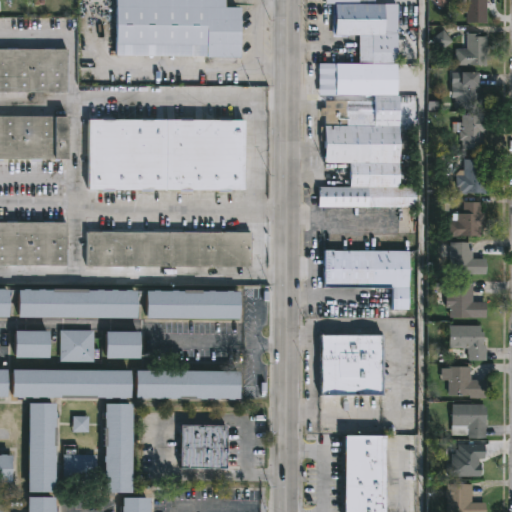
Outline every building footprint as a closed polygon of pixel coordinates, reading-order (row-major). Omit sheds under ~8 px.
[(223,0),(223,8),(239,8),(238,59),(114,57),(114,0),(223,0)] [(380,0),(380,4),(396,5),(396,11),(401,11),(401,32),(396,32),(395,96),(318,96),(318,64),(357,65),(358,36),(334,36),(334,5),(324,5),(324,0),(380,0)] [(486,0),(486,8),(486,23),(465,23),(466,1),(464,1),(464,0),(486,0)] [(486,37),(485,66),(454,66),(455,37),(465,38),(466,34),(479,34),(479,37),(486,37)] [(0,93),(0,50),(66,50),(66,93),(0,93)] [(477,91),(477,93),(480,93),(480,96),(484,96),(484,109),(454,109),(454,98),(451,98),(451,73),(477,73),(477,91)] [(398,97),(398,187),(415,186),(415,207),(317,208),(317,186),(348,186),(348,162),(323,162),(323,142),(319,142),(319,128),(324,127),(324,117),(319,117),(319,109),(324,109),(324,102),(373,102),(373,97),(398,97)] [(486,115),(486,134),(482,134),(482,152),(462,152),(462,143),(458,143),(458,131),(461,131),(461,115),(486,115)] [(0,159),(0,118),(66,118),(66,159),(0,159)] [(87,189),(87,122),(243,121),(243,189),(87,189)] [(486,169),(485,193),(460,192),(460,187),(455,187),(455,175),(458,171),(462,171),(462,159),(481,160),(481,169),(486,169)] [(471,198),(471,201),(480,201),(480,212),(485,212),(485,228),(481,228),(480,235),(451,235),(452,213),(462,213),(463,197),(471,198)] [(0,265),(0,221),(66,222),(65,265),(0,265)] [(250,231),(250,240),(252,240),(252,256),(250,256),(250,266),(85,266),(85,231),(250,231)] [(469,242),(469,250),(472,250),(472,258),(485,258),(485,274),(450,274),(450,257),(448,257),(449,242),(469,242)] [(408,250),(408,309),(391,309),(391,287),(322,287),(322,250),(408,250)] [(472,290),(472,302),(485,302),(485,318),(449,317),(449,308),(445,308),(445,306),(436,306),(436,290),(449,291),(449,283),(472,284),(472,290)] [(86,288),(86,289),(135,290),(134,317),(16,316),(16,288),(86,288)] [(200,289),(237,290),(237,318),(145,317),(145,290),(200,289)] [(9,291),(0,291),(0,318),(9,319),(9,291)] [(480,326),(480,332),(483,332),(483,345),(485,345),(485,360),(467,360),(467,348),(460,348),(460,345),(447,345),(448,325),(480,326)] [(47,356),(12,356),(13,329),(47,330),(47,356)] [(93,331),(92,362),(58,361),(58,330),(93,331)] [(138,358),(104,358),(104,331),(138,331),(138,358)] [(381,334),(381,396),(379,396),(379,398),(319,398),(319,371),(316,371),(316,354),(318,354),(318,334),(381,334)] [(468,366),(469,373),(470,373),(470,380),(485,380),(485,398),(469,398),(469,395),(447,395),(447,381),(440,381),(440,368),(447,368),(447,366),(468,366)] [(84,397),(10,396),(10,369),(129,370),(129,397),(84,397)] [(238,370),(238,398),(198,398),(198,397),(194,397),(194,395),(177,395),(177,397),(174,397),(174,398),(168,398),(168,397),(159,397),(159,398),(134,397),(134,370),(238,370)] [(53,492),(26,491),(27,403),(54,403),(53,492)] [(131,403),(130,492),(112,492),(112,495),(103,495),(103,461),(102,461),(103,446),(102,446),(102,403),(131,403)] [(482,404),(482,407),(485,407),(485,437),(470,437),(471,426),(465,426),(465,436),(451,435),(451,404),(482,404)] [(74,433),(88,433),(88,419),(74,419),(74,433)] [(225,468),(179,468),(179,424),(225,425),(225,468)] [(384,511),(342,511),(343,435),(384,435),(384,511)] [(448,447),(448,479),(483,479),(483,462),(471,462),(471,447),(448,447)] [(0,454),(10,455),(9,482),(0,481),(0,454)] [(96,455),(95,480),(62,480),(62,454),(96,455)] [(470,489),(470,503),(485,503),(485,511),(446,511),(446,496),(445,496),(445,483),(470,483),(470,489)] [(25,511),(26,496),(53,497),(52,511),(25,511)] [(119,511),(120,497),(148,497),(148,511),(119,511)]
